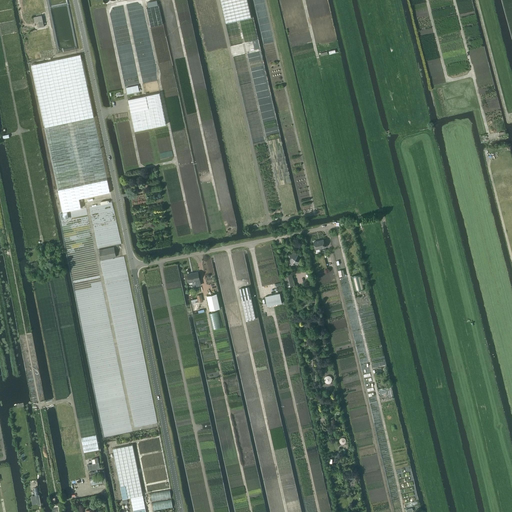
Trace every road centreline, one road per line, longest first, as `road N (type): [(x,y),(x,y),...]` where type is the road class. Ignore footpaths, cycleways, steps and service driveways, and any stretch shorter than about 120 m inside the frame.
road 1 (track): [(403,511),(337,225),(325,228)]
road 2 (track): [(391,511),(325,228)]
road 3 (unclassified): [(132,267),(75,0)]
road 4 (track): [(211,511),(159,261)]
road 5 (unclassified): [(181,511),(132,267)]
road 6 (track): [(352,511),(299,285)]
road 7 (unclassified): [(132,267),(325,228)]
